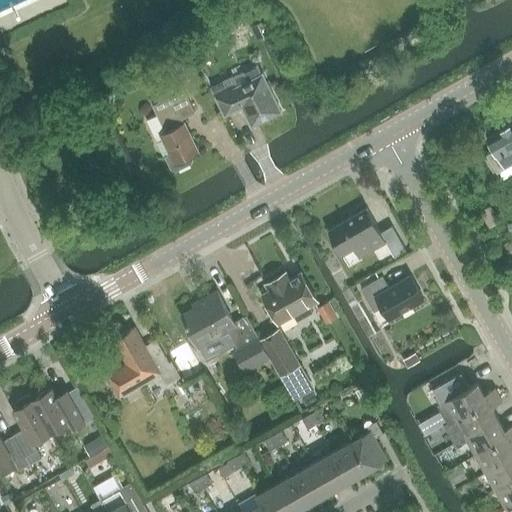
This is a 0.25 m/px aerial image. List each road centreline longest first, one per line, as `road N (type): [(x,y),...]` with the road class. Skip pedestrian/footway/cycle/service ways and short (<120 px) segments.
road 1 (unclassified): [(65,313),(384,136)]
road 2 (unclassified): [(511,357),(384,136)]
road 3 (residential): [(65,313),(0,174)]
road 4 (unclassified): [(384,136),(511,64)]
